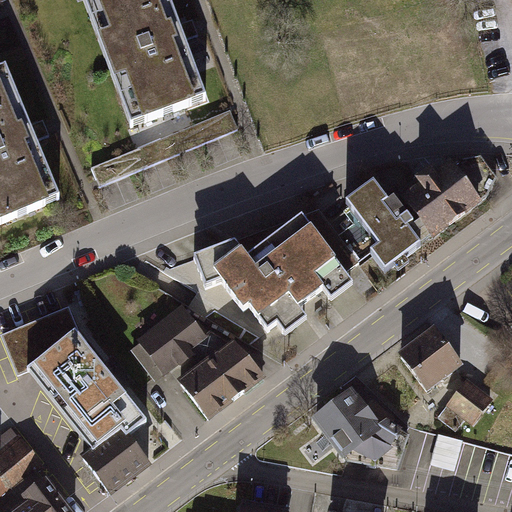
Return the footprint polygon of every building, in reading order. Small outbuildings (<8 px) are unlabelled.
[(168,0),(83,0),(131,130),(206,103),(168,0)] [(6,68),(0,70),(0,223),(60,199),(6,68)] [(230,112),(91,169),(99,188),(238,131),(230,112)] [(452,163),(391,206),(421,248),(482,205),(452,163)] [(391,206),(375,184),(348,204),(380,247),(373,253),(387,272),(421,248),(391,206)] [(237,243),(195,258),(207,286),(222,283),(269,331),(347,275),(302,217),(248,257),(237,243)] [(192,301),(144,338),(165,367),(214,330),(192,301)] [(68,310),(2,337),(18,378),(30,373),(94,452),(127,433),(129,437),(146,423),(88,350),(75,333),(68,310)] [(454,363),(428,326),(387,353),(413,391),(454,363)] [(264,372),(233,335),(182,377),(213,414),(264,372)] [(495,400),(467,379),(438,417),(457,432),(466,421),(473,427),(495,400)] [(342,388),(301,420),(334,463),(337,461),(376,431),(342,388)] [(387,421),(337,461),(397,471),(409,437),(387,421)] [(127,433),(85,462),(110,498),(152,468),(129,437),(127,433)] [(464,442),(439,436),(431,467),(455,473),(464,442)] [(0,453),(0,511),(79,511),(19,438),(0,453)]
